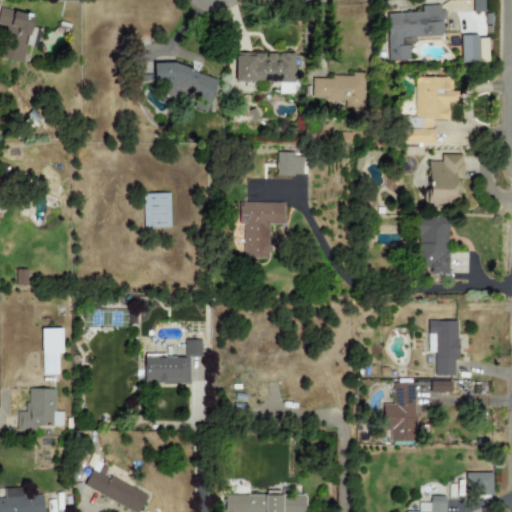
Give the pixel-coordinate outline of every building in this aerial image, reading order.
[(482,0),(471,0),(471,13),(482,13),(482,0)] [(440,36),(439,6),(420,7),(420,12),(385,14),(387,61),(409,61),(408,38),(440,36)] [(0,59),(22,64),(26,45),(36,47),(39,31),(30,29),(33,16),(0,8),(0,25),(6,27),(0,55),(0,59)] [(476,63),(476,35),(459,36),(460,63),(476,63)] [(234,82),(279,83),(279,94),(293,94),(294,55),(235,54),(234,82)] [(216,82),(158,58),(148,80),(165,87),(164,92),(192,104),(190,108),(203,114),(216,82)] [(311,100),(343,100),(343,107),(362,107),(363,77),(311,76),(311,100)] [(432,144),(432,120),(447,120),(447,103),(456,103),(456,92),(450,92),(450,78),(414,78),(414,118),(404,118),(404,144),(432,144)] [(301,176),(301,157),(293,157),(293,153),(275,153),(275,176),(301,176)] [(426,162),(427,205),(456,204),(455,179),(461,179),(461,155),(440,155),(440,162),(426,162)] [(168,193),(141,194),(142,228),(169,227),(168,193)] [(283,203),(237,202),(237,225),(242,225),(242,258),(266,258),(267,225),(282,225),(283,203)] [(446,217),(414,217),(415,274),(446,274),(446,217)] [(456,321),(426,321),(426,352),(433,352),(433,375),(453,376),(453,361),(456,361),(456,321)] [(60,329),(40,329),(41,375),(56,374),(56,353),(60,353),(60,329)] [(200,340),(184,340),(183,357),(199,357),(200,340)] [(142,383),(188,383),(188,358),(142,358),(142,383)] [(392,382),(391,404),(383,404),(382,437),(413,438),(415,383),(392,382)] [(53,389),(25,389),(26,412),(15,412),(15,430),(33,430),(33,427),(61,426),(60,411),(53,412),(53,389)] [(136,511),(145,495),(100,472),(99,473),(90,469),(81,486),(131,511),(136,511)] [(490,494),(490,472),(464,473),(464,494),(490,494)] [(0,511),(41,511),(40,496),(21,497),(21,488),(2,488),(3,498),(0,498),(0,511)] [(302,511),(302,495),(222,495),(222,511),(302,511)] [(443,511),(443,496),(428,496),(428,503),(416,503),(416,511),(443,511)]
